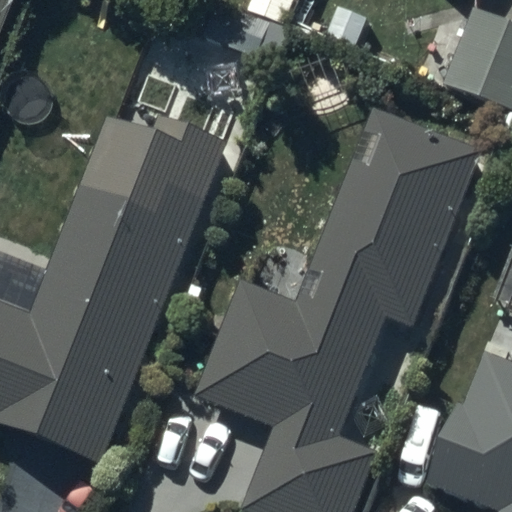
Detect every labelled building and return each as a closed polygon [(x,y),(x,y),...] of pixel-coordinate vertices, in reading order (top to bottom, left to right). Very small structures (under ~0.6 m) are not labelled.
[(0,0),(0,54),(21,0),(0,0)] [(511,29),(479,16),(450,91),(511,115),(511,29)] [(486,166),(376,124),(300,322),(243,300),(200,411),(278,440),(249,511),(365,511),(383,466),(346,452),(392,333),(418,343),(486,166)] [(113,137),(37,332),(0,317),(0,443),(109,485),(238,156),(168,129),(158,154),(113,137)] [(453,511),(511,511),(511,380),(487,371),(468,419),(463,418),(430,503),(453,511)]
